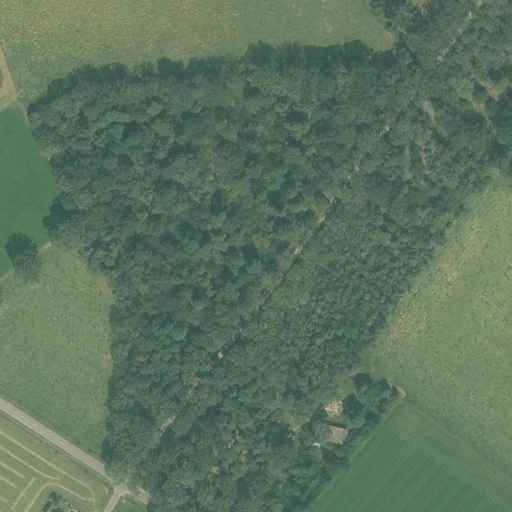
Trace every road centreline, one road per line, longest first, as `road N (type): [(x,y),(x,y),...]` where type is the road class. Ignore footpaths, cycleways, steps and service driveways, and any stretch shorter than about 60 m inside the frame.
road 1 (track): [(480,0),(120,488)]
road 2 (unclassified): [(156,511),(0,409)]
